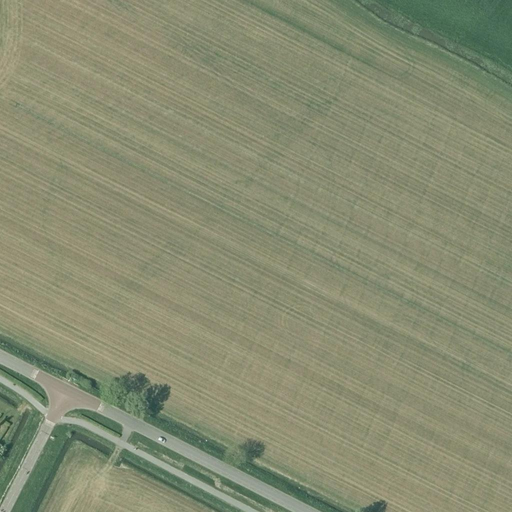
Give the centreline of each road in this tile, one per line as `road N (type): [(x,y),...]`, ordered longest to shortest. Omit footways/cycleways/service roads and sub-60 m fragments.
road 1 (tertiary): [(305,511),(65,391)]
road 2 (tertiary): [(4,511),(65,391)]
